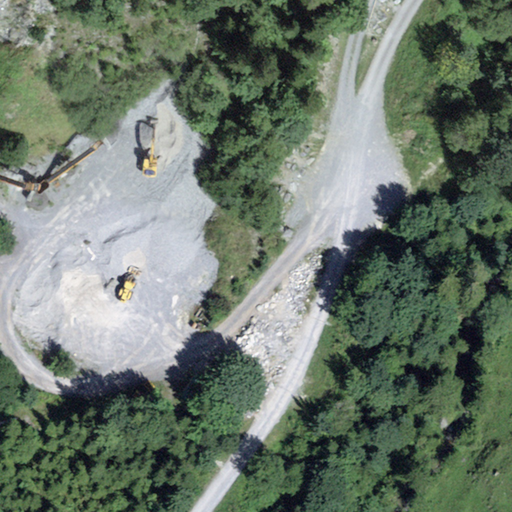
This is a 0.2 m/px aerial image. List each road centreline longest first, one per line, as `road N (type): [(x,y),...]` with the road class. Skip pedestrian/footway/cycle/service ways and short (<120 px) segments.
road 1 (track): [(414,0),(365,99),(348,215),(305,347),(202,511)]
road 2 (track): [(359,129),(345,94),(368,0)]
